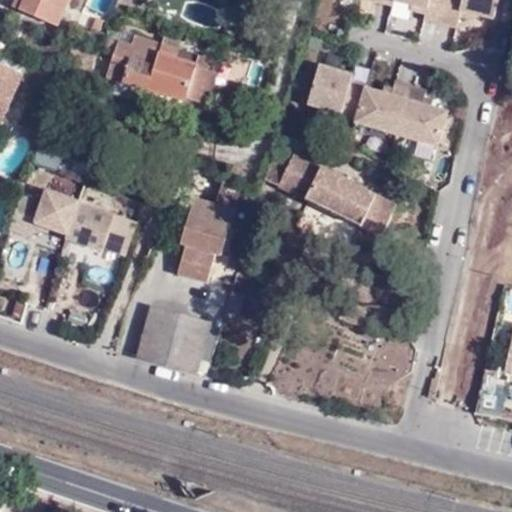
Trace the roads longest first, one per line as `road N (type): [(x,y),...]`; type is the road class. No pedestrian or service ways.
road 1 (unclassified): [(511,472),(216,402),(0,330)]
road 2 (unknown): [(423,451),(477,74),(462,60),(360,32)]
road 3 (primary): [(0,460),(159,511)]
